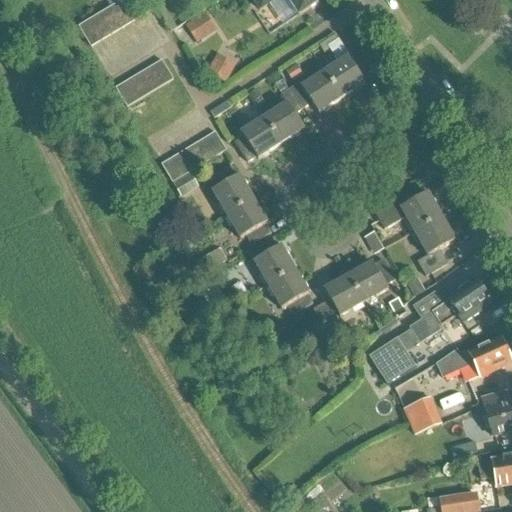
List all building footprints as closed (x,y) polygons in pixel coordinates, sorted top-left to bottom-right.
[(144,19),(132,0),(131,0),(122,6),(134,26),(144,19)] [(145,0),(132,0),(144,19),(154,14),(145,0)] [(317,3),(319,2),(317,0),(249,0),(260,14),(276,4),(275,2),(278,0),(285,0),(299,20),(319,6),(317,3)] [(134,26),(122,6),(112,12),(124,32),(134,26)] [(124,32),(112,12),(101,18),(114,38),(124,32)] [(197,46),(216,33),(205,15),(186,28),(197,46)] [(114,38),(101,18),(91,25),(104,44),(114,38)] [(104,44),(91,25),(81,31),(93,51),(104,44)] [(340,67),(325,76),(342,102),(365,87),(349,62),(351,61),(340,45),(330,51),(340,67)] [(236,68),(216,57),(206,75),(226,86),(236,68)] [(163,64),(154,69),(165,89),(174,83),(163,64)] [(292,84),(303,78),(296,68),(286,74),(292,84)] [(165,89),(154,69),(145,75),(156,94),(165,89)] [(156,94),(145,75),(135,81),(147,100),(156,94)] [(342,102),(325,76),(302,91),(300,88),(292,93),(304,112),(312,107),(318,116),(342,102)] [(147,100),(135,81),(126,86),(137,105),(147,100)] [(137,105),(126,86),(116,92),(128,112),(137,105)] [(256,90),(248,95),(254,103),(261,98),(256,90)] [(296,118),(304,112),(292,93),(283,98),(288,108),(265,122),(282,148),(305,133),(296,118)] [(282,148),(265,122),(243,137),(245,142),(236,147),(248,167),(257,161),(259,163),(282,148)] [(217,136),(208,142),(219,160),(228,155),(217,136)] [(219,160),(208,142),(199,147),(210,165),(219,160)] [(210,165),(199,147),(190,152),(201,171),(210,165)] [(201,171),(190,152),(181,158),(191,176),(201,171)] [(191,176),(181,158),(172,163),(182,181),(190,177),(191,176)] [(182,181),(172,163),(162,169),(173,187),(182,181)] [(213,196),(227,220),(254,204),(240,180),(239,181),(234,172),(213,184),(218,193),(213,196)] [(182,181),(173,187),(181,199),(197,190),(190,177),(182,181)] [(442,221),(429,197),(415,205),(410,195),(374,215),(385,234),(407,222),(415,237),(442,221)] [(254,204),(227,220),(241,244),(246,240),(252,250),(272,238),(267,228),(268,227),(254,204)] [(456,246),(442,221),(415,237),(428,260),(418,266),(425,280),(447,268),(440,254),(456,246)] [(254,266),(268,290),(295,274),(282,251),(280,252),(275,243),(255,254),(260,263),(254,266)] [(213,272),(227,263),(220,252),(205,260),(213,272)] [(386,290),(395,285),(383,265),(374,270),(373,267),(348,281),(363,308),(387,294),(386,290)] [(309,298),(295,274),(268,290),(282,315),(288,311),(293,320),(313,308),(308,299),(309,298)] [(339,321),(363,308),(348,281),(324,294),(329,304),(314,314),(320,325),(336,316),(339,321)] [(477,316),(490,307),(488,304),(488,301),(485,294),(482,294),(476,285),(447,303),(448,306),(443,309),(435,297),(414,311),(422,325),(410,332),(411,335),(369,362),(387,389),(415,371),(407,358),(444,334),(442,330),(458,320),(463,328),(478,319),(477,316)] [(213,324),(230,313),(215,289),(199,299),(213,324)] [(389,307),(394,315),(403,310),(398,302),(389,307)] [(492,377),(511,367),(501,343),(470,358),(469,356),(461,359),(459,355),(454,358),(441,366),(437,369),(443,383),(474,369),(480,382),(483,381),(491,380),(492,377)] [(492,443),(511,436),(511,408),(509,409),(505,397),(478,406),(479,411),(483,410),(492,443)] [(417,440),(442,428),(431,402),(406,413),(417,440)] [(455,463),(479,457),(476,445),(453,452),(455,463)] [(359,456),(369,476),(379,471),(381,474),(391,469),(381,446),(359,456)] [(511,460),(502,462),(502,463),(492,465),(492,466),(479,468),(481,485),(494,483),(496,493),(511,490),(511,460)] [(439,504),(440,511),(476,511),(474,499),(439,504)]
